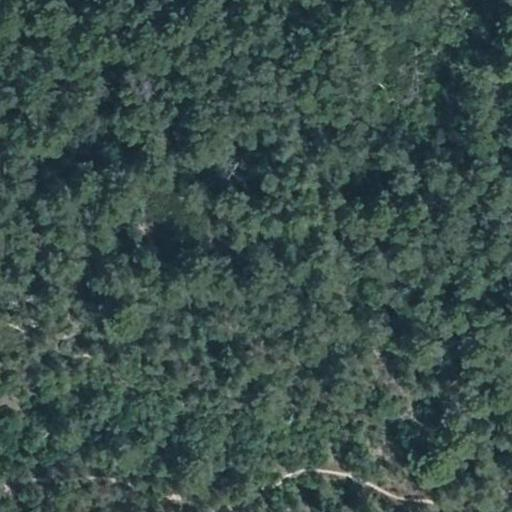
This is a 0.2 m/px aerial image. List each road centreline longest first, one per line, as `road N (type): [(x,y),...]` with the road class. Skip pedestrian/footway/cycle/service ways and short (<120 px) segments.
road 1 (track): [(511,494),(405,498),(319,470),(219,511)]
road 2 (track): [(209,511),(104,481),(28,481),(0,493)]
